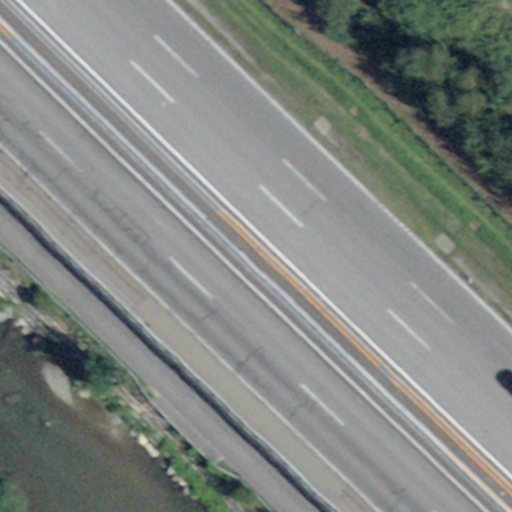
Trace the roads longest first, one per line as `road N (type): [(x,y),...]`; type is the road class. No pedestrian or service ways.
road 1 (motorway): [(511,412),(92,0)]
road 2 (motorway): [(0,110),(411,511)]
road 3 (unclassified): [(0,221),(294,511)]
